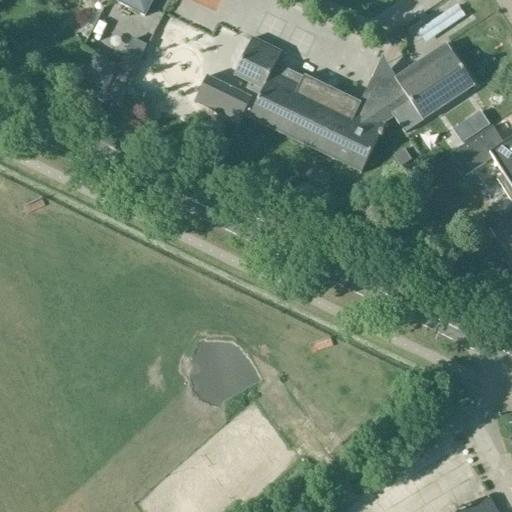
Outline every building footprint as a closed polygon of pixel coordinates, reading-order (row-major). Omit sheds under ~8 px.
[(153,0),(113,0),(144,19),(153,0)] [(423,123),(475,89),(446,46),(395,80),(372,80),(360,104),(304,77),(302,81),(274,67),(280,54),(252,40),(233,79),(248,86),(244,95),(208,77),(195,104),(239,126),(243,117),(248,120),(248,121),(360,176),(385,125),(382,123),(393,116),(405,135),(423,123)] [(93,56),(80,81),(105,94),(102,100),(118,108),(124,96),(150,109),(154,100),(129,88),(133,77),(118,69),(93,56)] [(464,120),(473,130),(482,123),(474,112),(464,120)] [(486,131),(451,155),(466,176),(491,159),(503,178),(497,181),(511,203),(511,140),(503,147),(490,128),(486,131)] [(490,230),(474,240),(481,250),(496,240),(490,230)] [(496,511),(490,501),(470,511),(496,511)]
